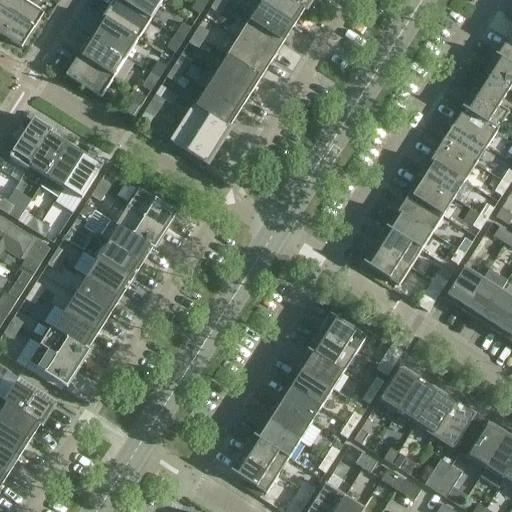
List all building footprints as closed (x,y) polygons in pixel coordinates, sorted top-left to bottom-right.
[(43,13),(22,0),(7,0),(0,12),(0,35),(21,49),(43,13)] [(116,0),(113,0),(102,18),(138,40),(150,21),(116,0)] [(159,0),(116,0),(150,21),(162,2),(159,0)] [(207,3),(202,0),(197,0),(191,10),(199,15),(207,3)] [(262,0),(260,5),(294,26),(304,10),(305,9),(289,0),(262,0)] [(306,11),(313,0),(289,0),(305,9),(304,10),(306,11)] [(225,7),(215,1),(210,9),(219,15),(225,7)] [(283,44),(294,26),(260,5),(249,22),(283,44)] [(138,40),(102,18),(90,37),(125,59),(138,40)] [(272,61),(283,44),(249,22),(238,39),(272,61)] [(174,36),(182,42),(190,29),(182,24),(174,36)] [(193,35),(203,41),(208,33),(199,27),(193,35)] [(203,41),(193,35),(188,44),(197,50),(203,41)] [(182,42),(174,36),(166,49),(175,54),(182,42)] [(113,79),(125,59),(90,37),(78,56),(113,79)] [(261,78),(272,61),(238,39),(227,56),(261,78)] [(511,67),(511,43),(507,40),(497,56),(496,58),(511,67)] [(462,108),(498,131),(509,112),(499,106),(509,91),(511,93),(511,67),(496,58),(497,56),(495,55),(483,75),(489,79),(480,94),(473,90),(462,108)] [(113,79),(78,56),(65,76),(100,99),(113,79)] [(261,78),(227,56),(216,74),(250,95),(261,78)] [(172,70),(181,76),(186,67),(177,61),(172,70)] [(150,75),(158,80),(166,68),(158,62),(150,75)] [(181,76),(172,70),(166,78),(175,84),(181,76)] [(239,113),(250,95),(216,74),(205,91),(239,113)] [(158,80),(150,75),(142,87),(150,93),(158,80)] [(128,99),(141,107),(146,99),(133,91),(128,99)] [(194,108),(228,130),(229,129),(239,113),(205,91),(195,108),(194,108)] [(150,104),(159,110),(164,101),(155,96),(150,104)] [(154,119),(159,110),(150,104),(144,113),(154,119)] [(208,166),(230,130),(229,129),(228,130),(194,108),(195,108),(192,106),(169,142),(208,166)] [(498,131),(462,108),(461,109),(463,110),(453,126),(487,148),(498,131)] [(8,139),(0,151),(0,167),(2,169),(9,158),(28,170),(29,168),(28,167),(50,133),(51,134),(52,132),(33,120),(26,132),(21,128),(22,128),(21,127),(11,141),(8,139)] [(476,165),(487,148),(453,126),(442,144),(476,165)] [(67,144),(51,134),(50,133),(28,167),(29,168),(46,178),(67,144)] [(46,178),(40,187),(57,198),(63,189),(84,155),(67,144),(46,178)] [(442,144),(431,161),(464,183),(476,165),(442,144)] [(84,155),(63,189),(81,200),(102,166),(84,155)] [(453,200),(464,183),(431,161),(420,178),(453,200)] [(501,182),(508,186),(511,180),(511,173),(508,171),(501,182)] [(442,217),(453,200),(420,178),(409,196),(442,217)] [(96,188),(105,194),(111,185),(101,180),(96,188)] [(508,186),(501,182),(494,193),(501,197),(508,186)] [(105,194),(96,188),(90,197),(100,203),(105,194)] [(127,208),(165,232),(176,214),(138,190),(127,208)] [(431,234),(442,217),(409,196),(398,213),(431,234)] [(7,202),(1,211),(9,216),(15,207),(7,202)] [(479,216),(486,221),(493,210),(486,205),(479,216)] [(165,232),(127,208),(116,225),(118,227),(152,248),(152,249),(154,250),(165,232)] [(495,218),(507,225),(511,217),(511,215),(501,208),(495,218)] [(421,252),(431,234),(398,213),(388,229),(386,228),(385,229),(421,252)] [(74,223),(83,228),(89,220),(79,214),(74,223)] [(486,221),(479,216),(472,227),(479,232),(486,221)] [(35,233),(41,223),(33,218),(27,227),(35,233)] [(0,222),(0,253),(3,249),(18,259),(30,242),(0,222)] [(141,266),(152,249),(152,248),(118,227),(116,225),(110,222),(99,239),(107,244),(141,266)] [(41,223),(35,233),(44,238),(50,229),(41,223)] [(83,228),(74,223),(69,231),(78,237),(83,228)] [(505,245),(511,235),(499,228),(493,237),(505,245)] [(410,269),(421,252),(385,229),(374,246),(410,269)] [(457,251),(464,255),(471,244),(464,239),(457,251)] [(107,244),(96,261),(130,283),(141,266),(107,244)] [(410,269),(374,246),(362,264),(398,287),(410,269)] [(52,257),(61,263),(67,254),(57,249),(52,257)] [(464,255),(457,251),(450,261),(457,266),(464,255)] [(61,263),(52,257),(47,265),(56,271),(61,263)] [(96,261),(86,278),(119,300),(130,283),(96,261)] [(462,312),(482,281),(463,269),(443,300),(462,312)] [(489,270),(482,281),(462,312),(481,323),(500,292),(507,281),(489,270)] [(431,283),(443,290),(447,282),(436,275),(431,283)] [(108,317),(119,300),(86,278),(75,296),(108,317)] [(30,292),(40,297),(45,289),(36,283),(30,292)] [(443,290),(431,283),(416,306),(428,313),(443,290)] [(40,297),(30,292),(25,300),(34,306),(40,297)] [(499,335),(511,314),(511,299),(500,292),(481,323),(499,335)] [(98,334),(108,317),(75,296),(64,313),(98,334)] [(64,313),(53,329),(53,330),(87,352),(87,351),(98,334),(64,313)] [(511,314),(499,335),(511,343),(511,314)] [(318,333),(354,356),(365,338),(330,315),(318,333)] [(8,326),(18,332),(23,323),(14,317),(8,326)] [(18,332),(8,326),(3,334),(12,340),(18,332)] [(39,346),(77,370),(89,352),(87,351),(87,352),(53,330),(53,329),(51,328),(39,346)] [(343,373),(354,356),(318,333),(307,352),(309,353),(309,352),(343,373)] [(77,370),(39,346),(28,364),(66,388),(77,370)] [(387,377),(402,353),(391,346),(376,370),(387,377)] [(309,352),(309,353),(298,369),(332,391),(343,373),(309,352)] [(397,414),(419,380),(400,368),(378,402),(397,414)] [(298,369),(287,387),(321,408),(332,391),(298,369)] [(369,390),(376,394),(383,383),(376,379),(369,390)] [(397,414),(415,426),(437,392),(419,380),(397,414)] [(3,403),(5,404),(6,403),(40,425),(39,426),(41,427),(53,408),(15,384),(3,403)] [(287,387),(276,404),(310,425),(321,408),(287,387)] [(376,394),(369,390),(362,401),(369,405),(376,394)] [(415,426),(434,437),(455,403),(437,392),(415,426)] [(0,423),(29,442),(39,426),(40,425),(6,403),(5,404),(0,412),(0,423)] [(455,403),(434,437),(453,449),(474,416),(455,403)] [(299,442),(310,425),(276,404),(265,421),(299,442)] [(347,424),(354,429),(361,418),(354,413),(347,424)] [(265,421),(255,437),(254,438),(288,460),(299,442),(265,421)] [(0,448),(18,460),(29,442),(0,423),(0,448)] [(354,429),(347,424),(340,435),(347,440),(354,429)] [(485,470),(507,436),(487,424),(466,458),(485,470)] [(361,446),(368,435),(360,430),(353,441),(361,446)] [(241,454),(277,477),(288,460),(254,438),(255,437),(253,436),(241,454)] [(485,470),(503,482),(511,467),(511,439),(507,436),(485,470)] [(0,472),(7,477),(18,460),(0,448),(0,472)] [(325,459),(332,463),(339,452),(332,448),(325,459)] [(391,465),(397,454),(390,449),(383,460),(391,465)] [(277,477),(241,454),(230,472),(266,495),(277,477)] [(362,469),(369,459),(361,454),(355,465),(362,469)] [(397,454),(391,465),(398,469),(405,459),(397,454)] [(332,463),(325,459),(318,469),(325,474),(332,463)] [(369,459),(362,469),(370,474),(377,463),(369,459)] [(435,493),(451,467),(440,461),(424,486),(435,493)] [(451,467),(435,493),(445,500),(461,474),(451,467)] [(511,467),(503,482),(511,487),(511,467)] [(420,491),(387,470),(381,481),(414,502),(420,491)] [(299,491),(310,498),(315,491),(303,483),(299,491)] [(334,511),(344,498),(325,486),(308,511),(334,511)] [(300,511),(310,498),(299,491),(285,511),(300,511)] [(334,511),(361,511),(363,510),(344,498),(334,511)]
